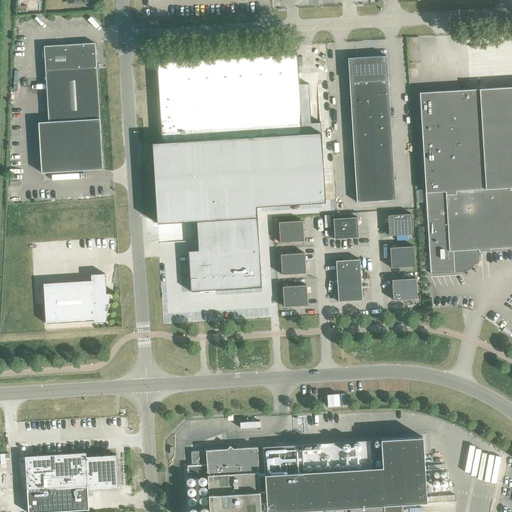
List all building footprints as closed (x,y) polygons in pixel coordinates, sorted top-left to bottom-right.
[(43,46),(45,73),(48,122),(38,123),(41,173),(103,169),(96,69),(95,43),(43,46)] [(152,143),(152,149),(153,160),(156,213),(157,224),(196,221),(198,251),(188,251),(191,292),(261,288),(257,207),(325,203),(320,122),(311,123),(308,83),(298,84),(297,54),(157,63),(158,88),(159,96),(162,142),(152,143)] [(347,58),(356,202),(395,200),(386,56),(347,58)] [(511,87),(419,93),(430,273),(450,271),(456,270),(461,266),(466,261),(468,256),(469,250),(511,247),(511,87)] [(388,216),(389,236),(413,234),(412,214),(388,216)] [(333,219),(334,239),(358,238),(357,218),(333,219)] [(278,222),(279,243),(303,241),(302,221),(278,222)] [(390,248),(391,268),(415,267),(414,246),(390,248)] [(280,255),(281,275),(305,273),(304,253),(280,255)] [(336,261),(337,281),(361,280),(360,260),(336,261)] [(106,294),(105,274),(91,275),(91,281),(43,284),(46,324),(93,321),(94,323),(106,322),(110,294),(106,294)] [(392,280),(393,300),(417,299),(416,279),(392,280)] [(361,280),(337,281),(338,302),(362,300),(361,280)] [(282,287),(283,307),(307,306),(306,285),(282,287)] [(209,511),(336,511),(336,507),(383,504),(383,511),(402,511),(402,505),(427,503),(455,501),(454,495),(426,497),(423,437),(380,440),(382,468),(372,468),(370,440),(263,447),(266,502),(260,503),(257,447),(233,449),(230,446),(227,449),(206,450),(207,465),(209,507),(209,511)] [(51,459),(19,461),(20,490),(27,490),(28,511),(47,511),(88,509),(87,490),(118,488),(116,455),(51,459)]
